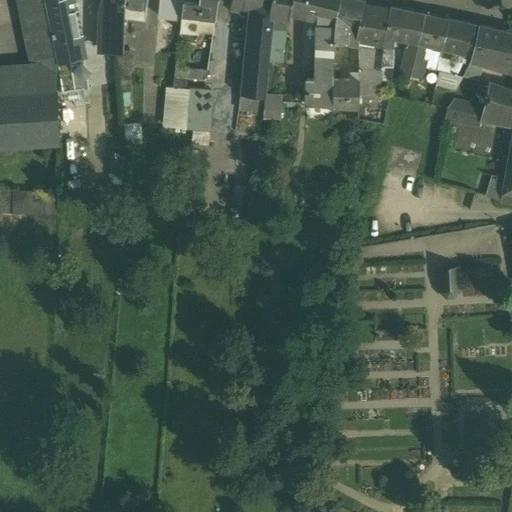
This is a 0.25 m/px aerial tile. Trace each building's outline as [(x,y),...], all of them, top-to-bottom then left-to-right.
[(44,0),(20,0),(23,12),(46,8),(44,0)] [(44,0),(46,8),(57,60),(60,59),(60,58),(83,55),(71,0),(44,0)] [(106,0),(105,52),(118,52),(123,52),(124,18),(124,4),(124,0),(106,0)] [(160,0),(159,16),(181,18),(182,0),(183,0),(199,1),(198,0),(160,0)] [(198,0),(199,1),(183,0),(182,0),(181,18),(180,32),(197,33),(199,18),(215,20),(217,0),(198,0)] [(231,0),(230,7),(254,11),(252,33),(271,35),(272,25),(273,16),(289,19),(291,11),(292,0),(231,0)] [(339,0),(292,0),(291,11),(317,17),(334,20),(339,0)] [(364,1),(359,0),(339,0),(334,20),(333,43),(338,44),(349,45),(351,27),(359,28),(363,5),(364,1)] [(145,8),(124,4),(124,18),(145,20),(145,8)] [(389,10),(363,5),(359,28),(357,40),(383,45),(384,36),(389,10)] [(424,14),(390,7),(389,10),(384,36),(393,38),(418,43),(424,15),(424,14)] [(46,8),(23,12),(35,66),(57,64),(58,64),(57,60),(46,8)] [(424,14),(424,15),(418,43),(417,44),(424,46),(433,48),(432,49),(441,51),(442,48),(448,20),(424,14)] [(334,20),(317,17),(316,79),(307,79),(306,106),(332,107),(333,80),(333,66),(333,43),(334,20)] [(474,25),(448,20),(442,48),(468,54),(474,25)] [(285,27),(272,25),(271,35),(268,62),(281,63),(285,27)] [(478,26),(469,62),(491,68),(502,31),(478,26)] [(511,33),(502,31),(491,68),(504,72),(506,67),(511,68),(511,33)] [(271,35),(252,33),(248,75),(267,77),(268,62),(271,35)] [(393,38),(384,36),(383,45),(381,67),(393,67),(393,38)] [(416,51),(411,69),(422,73),(423,72),(426,61),(426,60),(422,59),(424,50),(424,46),(417,44),(416,51)] [(433,48),(424,46),(424,50),(422,59),(426,60),(426,61),(438,64),(439,59),(441,51),(432,49),(433,48)] [(373,51),(358,48),(359,70),(371,72),(373,51)] [(405,49),(398,77),(408,80),(409,78),(411,69),(416,51),(405,49)] [(118,52),(119,71),(128,70),(133,70),(133,52),(118,52)] [(57,90),(88,85),(84,62),(83,55),(60,58),(60,59),(57,60),(58,64),(57,64),(57,86),(57,90)] [(461,64),(439,59),(438,64),(436,71),(456,76),(461,64)] [(35,66),(0,67),(0,89),(57,86),(57,64),(35,66)] [(207,71),(169,69),(168,78),(206,81),(207,71)] [(438,76),(423,72),(422,73),(411,69),(409,78),(435,85),(438,76)] [(128,70),(119,71),(121,93),(130,92),(128,70)] [(267,77),(248,75),(246,95),(264,98),(265,94),(267,77)] [(380,77),(359,75),(359,81),(359,90),(379,92),(380,77)] [(359,81),(333,80),(332,107),(358,108),(359,90),(359,81)] [(511,90),(500,88),(501,86),(489,84),(481,118),(497,122),(498,117),(511,119),(511,90)] [(57,86),(0,89),(0,146),(58,143),(57,90),(57,86)] [(189,90),(168,88),(165,126),(186,128),(189,90)] [(212,92),(189,90),(186,128),(186,131),(209,133),(212,92)] [(261,114),(264,98),(246,95),(240,94),(238,111),(261,114)] [(280,96),(265,94),(264,98),(263,119),(278,120),(280,96)] [(469,103),(455,100),(447,108),(446,110),(453,111),(466,114),(467,114),(469,103)] [(453,111),(446,110),(444,119),(451,120),(453,111)] [(466,114),(453,111),(451,120),(464,123),(466,114)] [(138,124),(123,125),(125,144),(139,144),(138,124)] [(511,184),(504,183),(501,202),(511,204),(511,184)] [(13,191),(0,190),(0,210),(12,211),(13,191)] [(457,271),(439,273),(440,293),(446,299),(454,299),(459,292),(457,271)]
